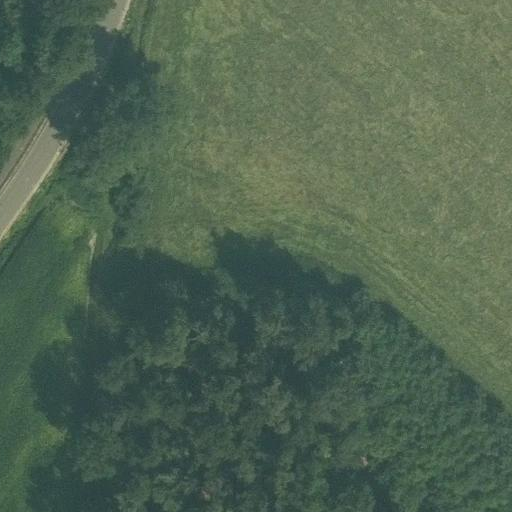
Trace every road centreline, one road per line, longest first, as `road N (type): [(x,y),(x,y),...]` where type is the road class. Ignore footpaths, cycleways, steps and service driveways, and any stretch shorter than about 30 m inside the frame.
road 1 (track): [(71,511),(116,0)]
road 2 (secondary): [(91,0),(40,123),(0,181)]
